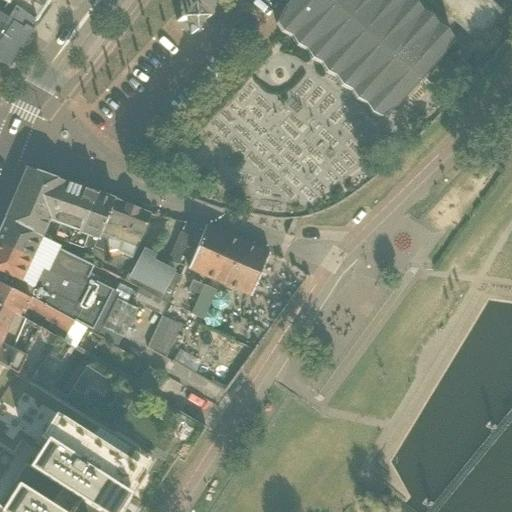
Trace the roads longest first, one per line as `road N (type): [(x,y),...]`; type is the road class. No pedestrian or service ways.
road 1 (residential): [(334,263),(12,139)]
road 2 (tertiary): [(12,139),(99,0)]
